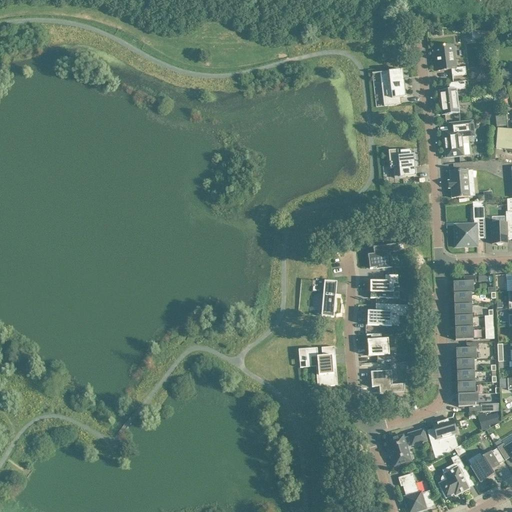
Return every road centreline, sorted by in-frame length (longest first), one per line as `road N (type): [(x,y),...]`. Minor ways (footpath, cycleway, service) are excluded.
road 1 (residential): [(417,30),(438,263)]
road 2 (residential): [(438,263),(441,400),(369,429)]
road 3 (residential): [(369,429),(354,413),(348,250)]
